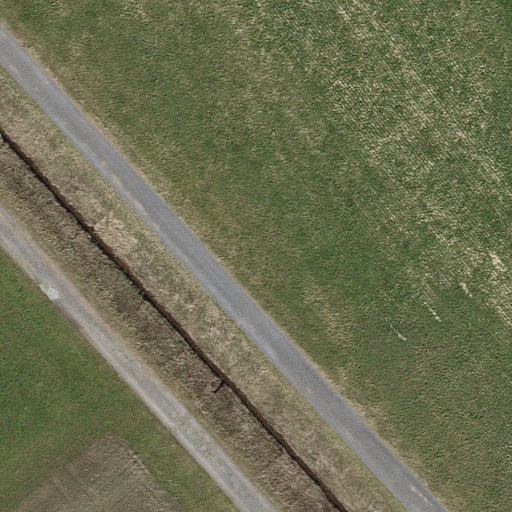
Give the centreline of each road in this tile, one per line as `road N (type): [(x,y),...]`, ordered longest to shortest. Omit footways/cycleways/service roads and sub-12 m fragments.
road 1 (track): [(438,511),(0,26)]
road 2 (track): [(258,511),(0,221)]
